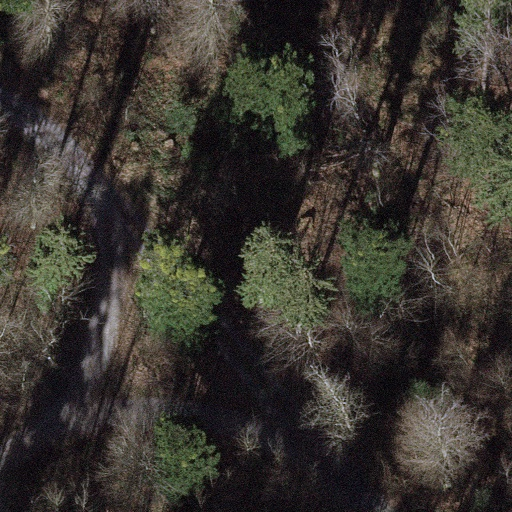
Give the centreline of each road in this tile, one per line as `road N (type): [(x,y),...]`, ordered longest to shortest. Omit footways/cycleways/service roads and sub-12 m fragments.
road 1 (track): [(0,98),(24,106),(118,229),(296,420)]
road 2 (track): [(0,455),(105,391),(296,420)]
road 3 (track): [(118,229),(105,391)]
